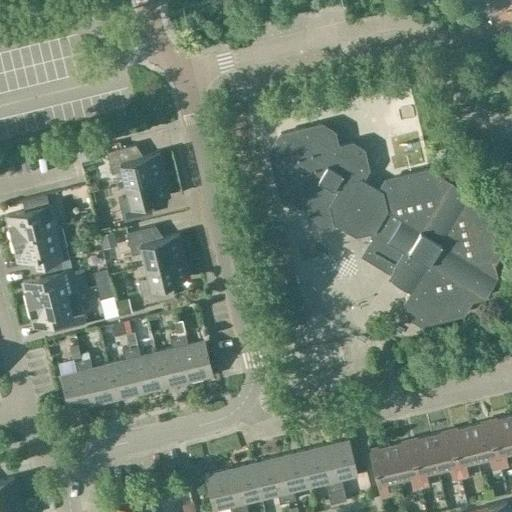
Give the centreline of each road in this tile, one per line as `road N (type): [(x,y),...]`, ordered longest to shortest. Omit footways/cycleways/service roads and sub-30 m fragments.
road 1 (residential): [(172,74),(400,24),(431,40),(446,101),(472,121),(511,124)]
road 2 (residential): [(241,407),(254,362),(187,101),(172,74)]
road 3 (residential): [(511,378),(283,429),(241,407)]
road 4 (residential): [(81,471),(97,452),(241,407)]
